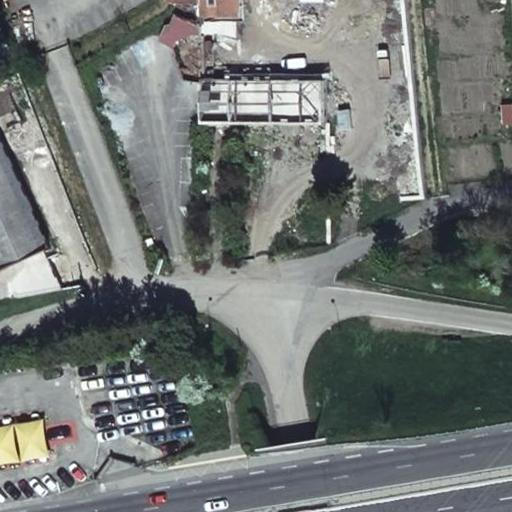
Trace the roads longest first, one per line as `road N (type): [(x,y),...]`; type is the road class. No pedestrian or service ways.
road 1 (secondary): [(511,443),(115,511)]
road 2 (unclassified): [(0,334),(154,302),(269,300)]
road 3 (secondary): [(511,324),(361,302),(269,300)]
road 4 (unclassified): [(269,300),(304,511)]
